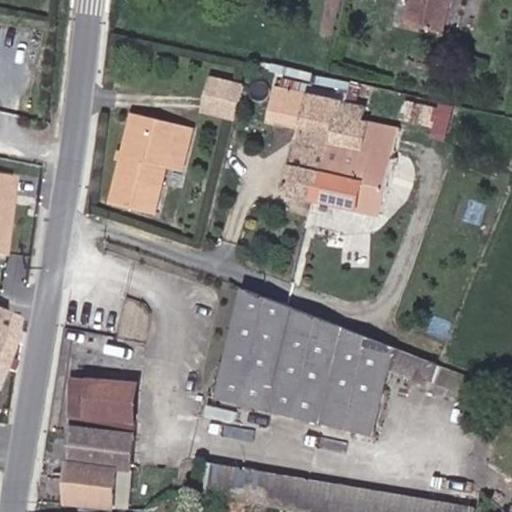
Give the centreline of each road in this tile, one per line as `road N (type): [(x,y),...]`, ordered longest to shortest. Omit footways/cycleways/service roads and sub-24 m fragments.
road 1 (unknown): [(47,270),(149,290),(175,303),(167,415),(194,442),(373,462),(415,457),(437,443)]
road 2 (tertiary): [(16,511),(86,0)]
road 3 (unknown): [(54,220),(377,334)]
